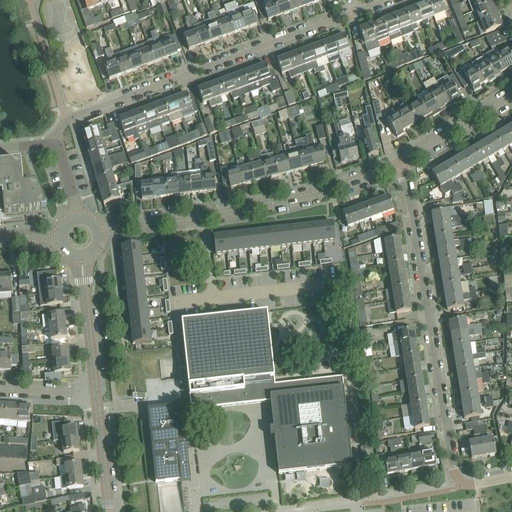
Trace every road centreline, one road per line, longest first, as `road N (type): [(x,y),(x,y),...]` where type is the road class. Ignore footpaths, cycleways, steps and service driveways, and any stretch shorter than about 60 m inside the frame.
road 1 (residential): [(399,162),(454,472),(469,485),(511,477)]
road 2 (residential): [(57,142),(65,120),(386,0)]
road 3 (unclassified): [(399,162),(279,203),(98,229)]
road 4 (unclassified): [(95,393),(81,256)]
road 5 (unclassified): [(511,96),(399,162)]
